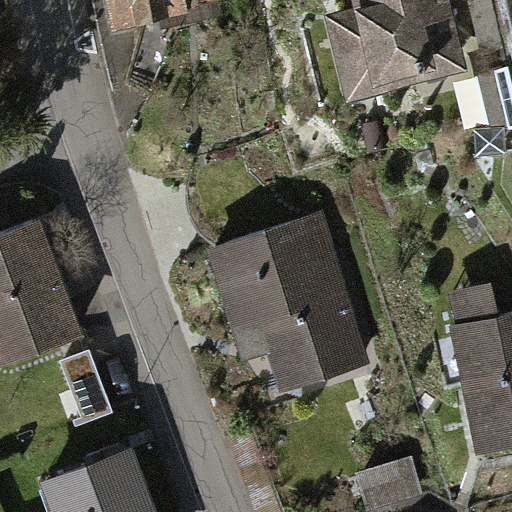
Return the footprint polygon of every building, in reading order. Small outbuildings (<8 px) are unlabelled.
[(114,0),(117,15),(195,0),(114,0)] [(385,76),(455,59),(440,0),(366,0),(369,9),(339,16),(351,65),(348,66),(355,93),(387,85),(385,76)] [(503,47),(492,0),(470,0),(484,52),(503,47)] [(175,27),(173,15),(144,22),(128,77),(152,87),(175,27)] [(511,124),(511,79),(509,65),(479,71),(490,125),(474,125),(475,152),(506,150),(506,125),(511,124)] [(302,218),(216,244),(244,334),(269,326),(286,381),(364,357),(330,251),(314,256),(302,218)] [(77,330),(36,220),(0,232),(0,354),(1,358),(77,330)] [(491,280),(456,288),(463,322),(458,322),(458,325),(462,325),(472,378),(469,378),(483,443),(511,437),(511,310),(498,313),(491,280)] [(83,421),(114,411),(94,349),(62,359),(83,421)] [(160,511),(133,436),(40,470),(42,477),(31,481),(42,511),(160,511)] [(409,461),(363,474),(371,501),(417,489),(409,461)]
